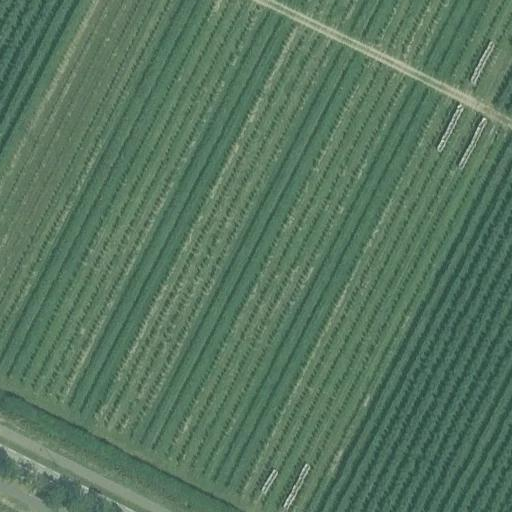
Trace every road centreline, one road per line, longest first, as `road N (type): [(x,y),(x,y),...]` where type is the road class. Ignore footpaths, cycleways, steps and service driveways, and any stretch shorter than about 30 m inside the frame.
road 1 (track): [(511,127),(259,0)]
road 2 (tertiary): [(108,511),(0,457)]
